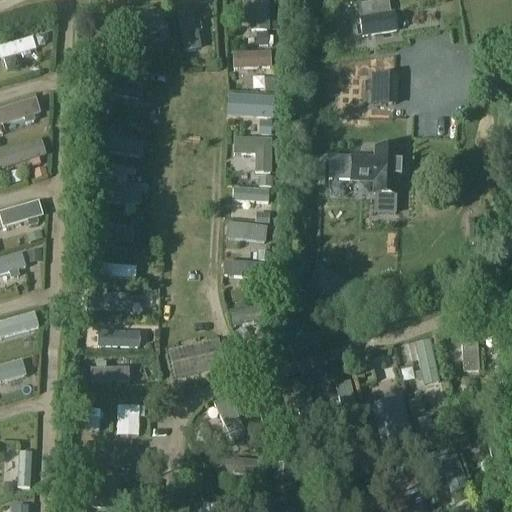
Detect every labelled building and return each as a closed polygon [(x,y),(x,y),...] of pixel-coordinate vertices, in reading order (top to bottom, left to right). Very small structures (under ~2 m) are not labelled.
[(248,9),(248,22),(248,32),(267,32),(267,0),(241,0),(241,9),(248,9)] [(362,39),(397,34),(395,13),(389,14),(387,1),(360,5),(362,18),(359,19),(362,39)] [(191,6),(174,9),(182,52),(199,49),(191,6)] [(161,13),(119,19),(122,35),(164,30),(161,13)] [(0,33),(0,47),(37,38),(34,25),(0,33)] [(30,42),(0,50),(0,62),(34,53),(30,42)] [(270,55),(232,56),(233,71),(270,69),(270,55)] [(395,76),(373,76),(372,106),(394,106),(395,76)] [(102,80),(99,97),(138,104),(141,87),(102,80)] [(229,97),(228,117),(273,119),(274,99),(229,97)] [(33,101),(0,111),(0,127),(38,116),(33,101)] [(101,138),(98,153),(140,160),(143,145),(101,138)] [(271,142),(233,141),(233,157),(254,158),(254,175),(270,176),(271,142)] [(39,142),(0,154),(0,170),(0,172),(44,159),(39,142)] [(333,178),(333,191),(349,191),(350,179),(352,179),(376,180),(376,192),(374,192),(373,215),(394,216),(395,199),(397,199),(397,193),(399,147),(377,146),(376,159),(353,158),(334,157),(333,178)] [(243,160),(230,159),(229,172),(243,173),(243,160)] [(128,180),(130,167),(96,160),(93,173),(128,180)] [(140,192),(96,190),(95,205),(139,208),(140,192)] [(268,194),(233,192),(232,206),(268,207),(268,194)] [(36,205),(0,215),(0,228),(1,231),(41,220),(36,205)] [(98,229),(123,228),(123,215),(98,216),(98,229)] [(226,226),(224,242),(264,246),(266,230),(226,226)] [(92,232),(92,244),(93,244),(130,245),(130,230),(92,229),(92,232)] [(0,260),(20,255),(16,241),(0,246),(0,260)] [(20,256),(0,261),(0,278),(25,270),(20,256)] [(224,264),(223,278),(266,281),(267,267),(224,264)] [(92,266),(91,278),(134,282),(135,270),(92,266)] [(351,290),(318,269),(305,288),(338,310),(351,290)] [(87,297),(86,313),(128,314),(129,298),(87,297)] [(260,309),(229,316),(232,330),(263,323),(260,309)] [(0,325),(0,341),(38,331),(34,316),(0,325)] [(511,332),(500,332),(499,385),(511,385),(511,332)] [(97,335),(96,350),(137,351),(137,336),(97,335)] [(476,335),(460,336),(463,374),(479,373),(476,335)] [(217,340),(166,352),(173,381),(223,369),(217,340)] [(429,344),(415,347),(424,388),(438,385),(429,344)] [(0,366),(0,384),(23,378),(19,362),(0,366)] [(127,371),(89,371),(89,386),(127,385),(127,371)] [(349,384),(334,388),(345,431),(360,427),(349,384)] [(307,390),(293,395),(303,428),(317,423),(307,390)] [(268,393),(253,398),(266,438),(281,433),(268,393)] [(401,398),(371,407),(383,448),(413,439),(401,398)] [(227,400),(212,407),(231,446),(245,439),(227,400)] [(486,441),(497,480),(510,476),(499,437),(486,441)] [(352,468),(368,463),(362,444),(345,449),(352,468)] [(338,467),(340,450),(327,448),(325,466),(338,467)] [(451,449),(421,460),(427,475),(441,469),(450,494),(466,488),(451,449)] [(29,490),(30,455),(18,455),(16,490),(29,490)] [(218,462),(217,476),(256,479),(257,465),(218,462)] [(291,486),(293,468),(281,467),(278,484),(291,486)] [(394,478),(381,482),(391,511),(406,511),(401,495),(418,490),(413,474),(395,480),(394,478)] [(79,510),(120,510),(120,483),(79,483),(79,510)] [(357,511),(350,490),(335,495),(340,511),(357,511)]
